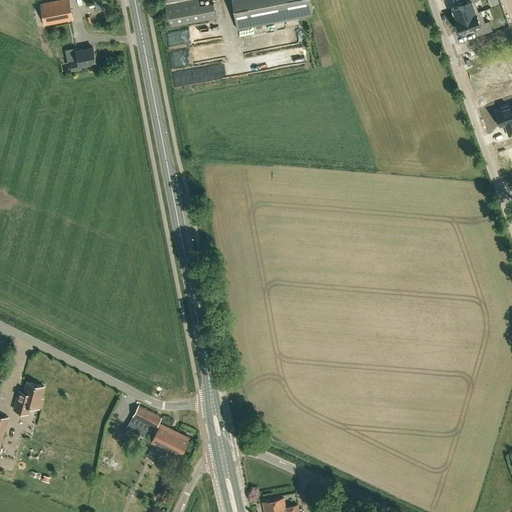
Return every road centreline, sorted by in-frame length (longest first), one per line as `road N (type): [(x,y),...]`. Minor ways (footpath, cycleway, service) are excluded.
road 1 (secondary): [(211,401),(134,0)]
road 2 (unclassified): [(211,401),(160,406),(0,325)]
road 3 (residential): [(511,222),(453,52)]
road 4 (unclassified): [(385,511),(260,454),(222,456)]
